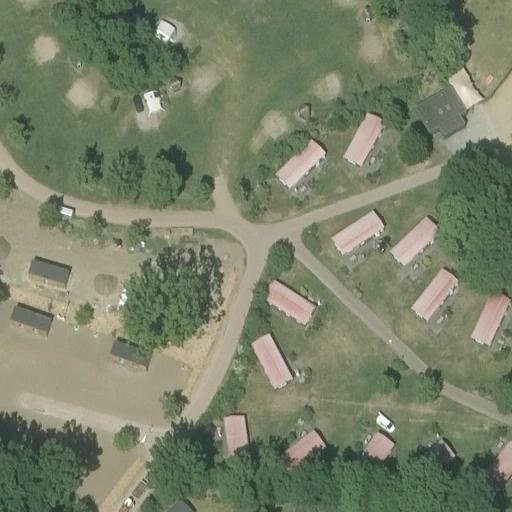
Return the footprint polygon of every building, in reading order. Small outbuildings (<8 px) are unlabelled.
[(48,59),(65,51),(56,33),(39,40),(48,59)] [(467,117),(452,91),(414,114),(430,139),(440,134),(445,142),(447,140),(466,129),(461,121),(467,117)] [(160,92),(142,95),(145,117),(164,114),(160,92)] [(346,161),(364,170),(387,126),(368,116),(346,161)] [(283,144),(299,134),(291,120),(274,130),(283,144)] [(315,144),(278,179),(292,193),(328,158),(315,144)] [(377,216),(333,238),(342,257),(387,235),(377,216)] [(406,270),(442,236),(428,220),(391,255),(406,270)] [(93,264),(60,314),(78,326),(111,277),(93,264)] [(412,312),(429,326),(461,285),(444,271),(412,312)] [(272,287),(264,306),(310,325),(319,306),(272,287)] [(491,297),(473,342),(494,350),(511,305),(491,297)] [(272,338),(253,347),(276,393),(295,384),(272,338)] [(74,372),(67,393),(125,413),(132,392),(74,372)] [(248,420),(227,421),(230,474),(251,472),(248,420)] [(47,431),(39,450),(88,470),(96,450),(47,431)] [(287,481),(329,452),(317,434),(274,463),(287,481)] [(357,469),(375,480),(397,447),(379,435),(357,469)] [(444,443),(406,474),(420,490),(457,459),(444,443)] [(511,446),(481,482),(497,496),(511,478),(511,446)] [(171,511),(190,511),(182,502),(171,511)]
